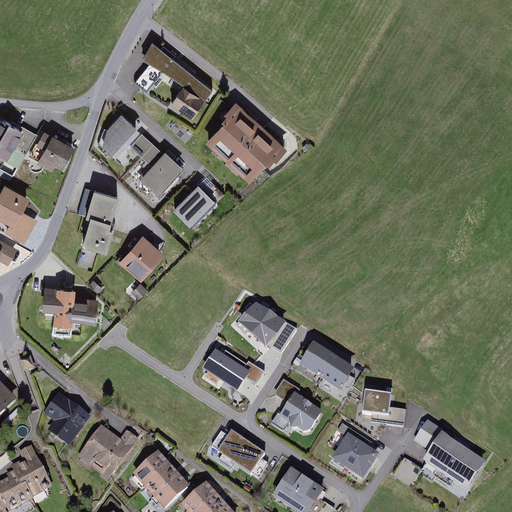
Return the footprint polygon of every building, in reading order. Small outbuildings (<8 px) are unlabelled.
[(178,57),(162,45),(133,84),(150,96),(167,74),(184,87),(206,103),(215,92),(174,61),(178,57)] [(206,103),(184,87),(173,105),(195,119),(206,103)] [(252,186),(288,149),(239,101),(227,113),(230,116),(224,121),(226,123),(207,142),(252,186)] [(109,130),(103,146),(109,152),(108,153),(127,171),(140,157),(127,146),(141,131),(123,115),(109,130)] [(0,155),(9,160),(26,132),(4,119),(0,123),(0,155)] [(65,169),(76,148),(46,132),(39,146),(37,145),(30,157),(40,162),(38,165),(54,174),(58,166),(65,169)] [(159,196),(184,169),(175,160),(177,158),(170,151),(167,154),(166,152),(141,179),(159,196)] [(31,198),(7,185),(0,197),(0,219),(14,227),(31,198)] [(209,194),(200,186),(175,211),(194,229),(227,197),(216,186),(209,194)] [(120,199),(97,192),(89,220),(92,221),(85,247),(109,254),(115,232),(110,231),(120,199)] [(166,256),(144,236),(121,263),(143,283),(166,256)] [(0,261),(9,267),(18,250),(0,240),(0,261)] [(149,294),(142,286),(132,294),(140,302),(149,294)] [(99,325),(100,301),(77,300),(78,289),(46,288),(45,314),(56,314),(55,328),(74,329),(75,323),(99,325)] [(355,376),(314,351),(301,372),(342,397),(355,376)] [(0,375),(1,377),(13,371),(6,359),(0,362),(0,375)] [(36,370),(33,359),(21,363),(25,374),(36,370)] [(325,416),(299,398),(301,395),(285,384),(276,397),(291,407),(282,421),(305,438),(313,436),(325,416)] [(0,423),(19,404),(0,386),(0,423)] [(406,413),(390,411),(392,396),(365,394),(363,416),(361,415),(361,422),(372,424),(404,428),(406,413)] [(93,419),(61,397),(47,417),(56,424),(49,434),(71,450),(93,419)] [(469,493),(487,465),(470,454),(472,450),(456,440),(454,443),(449,440),(450,438),(445,435),(429,424),(416,444),(432,454),(425,464),(469,493)] [(122,442),(103,428),(79,461),(110,483),(141,441),(129,432),(122,442)] [(266,453),(232,431),(218,453),(251,475),(266,453)] [(380,459),(348,438),(332,463),(364,483),(380,459)] [(13,468),(15,472),(23,488),(28,486),(35,499),(55,489),(33,448),(21,455),(25,462),(13,468)] [(188,488),(181,480),(174,473),(166,465),(158,456),(136,476),(166,509),(188,488)] [(394,474),(411,484),(421,467),(404,457),(394,474)] [(333,511),(335,509),(317,498),(323,489),(290,469),(272,498),(295,511),(333,511)] [(9,480),(0,485),(0,492),(9,511),(10,511),(16,511),(35,502),(34,500),(35,499),(28,486),(23,488),(15,472),(7,477),(9,480)] [(228,511),(221,504),(212,494),(206,487),(183,507),(188,511),(228,511)] [(0,511),(6,511),(9,511),(0,492),(0,511)]
